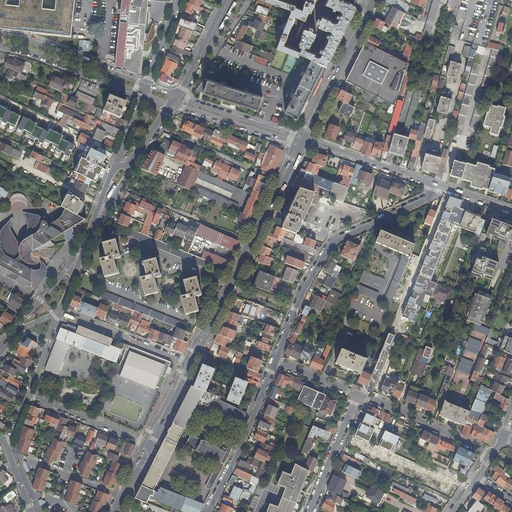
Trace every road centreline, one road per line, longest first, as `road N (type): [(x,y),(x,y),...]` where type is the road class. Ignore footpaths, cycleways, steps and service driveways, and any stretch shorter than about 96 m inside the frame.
road 1 (residential): [(274,360),(330,241),(437,185)]
road 2 (primary): [(300,147),(190,366)]
road 3 (residential): [(205,511),(274,360)]
road 4 (residential): [(146,85),(42,43),(0,35)]
road 5 (residential): [(91,234),(171,105)]
road 6 (primary): [(371,4),(304,138)]
road 7 (residential): [(0,45),(141,94)]
road 8 (residential): [(141,94),(91,234)]
road 9 (residential): [(491,455),(357,394)]
road 10 (residential): [(59,311),(190,366)]
road 11 (residential): [(437,185),(304,138)]
road 12 (residential): [(171,105),(300,147)]
road 13 (residential): [(152,445),(27,395)]
road 14 (residential): [(304,138),(177,97)]
road 15 (residential): [(310,511),(357,394)]
